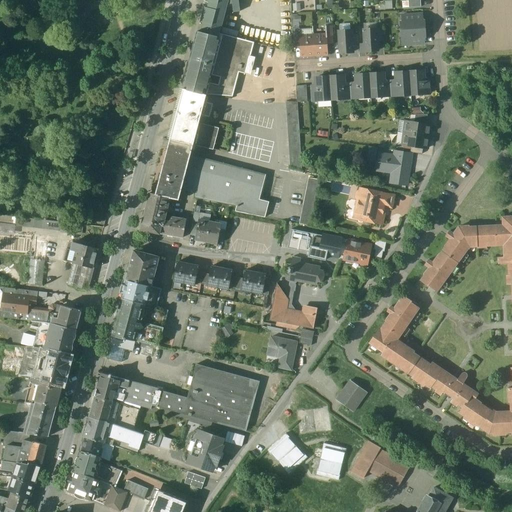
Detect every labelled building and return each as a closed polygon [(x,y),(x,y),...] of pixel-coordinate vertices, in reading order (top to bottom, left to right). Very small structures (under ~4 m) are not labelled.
[(205,0),(205,1),(208,2),(207,7),(204,7),(200,23),(202,24),(201,30),(220,35),(226,10),(233,10),(233,13),(240,12),(238,0),(205,0)] [(421,14),(403,16),(403,23),(422,22),(421,14)] [(403,23),(400,23),(402,45),(423,44),(423,37),(425,37),(424,22),(403,23)] [(239,32),(223,28),(221,34),(237,38),(239,32)] [(376,29),(363,30),(365,52),(378,51),(376,29)] [(193,62),(189,61),(182,86),(186,87),(186,90),(201,94),(207,95),(209,84),(210,82),(212,76),(222,35),(220,35),(201,30),(200,33),(197,32),(190,57),(194,58),(193,62)] [(351,31),(338,32),(340,53),(353,53),(351,31)] [(222,35),(212,76),(221,78),(219,86),(209,84),(207,95),(233,97),(239,73),(246,75),(250,57),(254,43),(222,35)] [(326,35),(313,36),(314,56),(327,56),(326,44),(326,35)] [(300,36),(301,47),(301,57),(314,56),(313,36),(300,36)] [(250,57),(246,75),(251,76),(255,58),(250,57)] [(423,71),(409,72),(411,94),(424,93),(425,93),(424,79),(423,71)] [(409,72),(395,73),(396,81),(396,95),(397,95),(411,94),(409,72)] [(369,74),(355,75),(356,83),(357,99),(358,99),(358,97),(371,96),(369,74)] [(383,74),(369,74),(371,96),(384,96),(384,98),(385,98),(384,82),(383,74)] [(343,76),(329,77),(331,99),(344,98),(344,100),(345,100),(344,84),(343,76)] [(329,77),(315,78),(316,86),(317,102),(318,102),(318,100),(331,99),(329,77)] [(306,86),(296,86),(297,103),(307,102),(306,86)] [(182,92),(169,140),(170,140),(194,146),(199,124),(201,117),(205,103),(206,99),(207,95),(201,94),(186,90),(183,89),(183,90),(182,90),(182,92)] [(297,103),(286,102),(290,167),(302,169),(297,103)] [(213,105),(205,103),(201,117),(209,119),(213,105)] [(427,115),(423,114),(415,115),(414,123),(426,125),(427,115)] [(414,123),(406,122),(405,134),(428,138),(430,126),(414,123)] [(219,129),(199,124),(194,146),(214,150),(219,129)] [(428,138),(405,134),(403,146),(411,147),(423,149),(427,149),(428,138)] [(194,146),(170,140),(168,145),(167,150),(155,196),(159,197),(158,197),(160,198),(160,197),(170,199),(179,200),(182,189),(196,193),(195,197),(237,207),(235,212),(265,218),(267,211),(257,209),(259,200),(266,175),(191,156),(192,151),(194,146)] [(375,162),(376,146),(367,145),(366,161),(375,162)] [(398,158),(379,155),(377,170),(393,172),(391,183),(406,186),(409,164),(411,165),(412,160),(398,158)] [(320,180),(309,178),(299,224),(310,226),(320,180)] [(383,194),(376,192),(375,194),(360,190),(358,191),(356,193),(355,195),(355,197),(356,200),(358,201),(361,202),(359,214),(365,215),(364,221),(364,223),(365,224),(366,225),(368,225),(369,225),(370,224),(371,222),(382,225),(384,215),(382,215),(384,206),(380,206),(383,194)] [(394,196),(383,194),(380,206),(384,206),(391,208),(394,196)] [(155,196),(149,195),(141,230),(159,234),(167,235),(167,236),(173,237),(173,236),(183,238),(186,221),(171,218),(170,223),(165,221),(170,199),(160,197),(160,198),(158,197),(159,197),(155,196)] [(269,203),(259,200),(257,209),(267,211),(269,203)] [(194,212),(190,235),(196,236),(199,220),(200,221),(201,214),(194,212)] [(61,223),(0,215),(0,223),(60,231),(61,223)] [(511,216),(509,217),(509,220),(507,221),(502,221),(502,227),(497,227),(496,226),(476,227),(477,244),(477,245),(486,244),(486,243),(504,242),(503,234),(511,233),(511,237),(511,255),(507,255),(507,257),(498,258),(498,264),(511,263),(511,216)] [(200,221),(199,220),(196,236),(195,240),(205,242),(209,222),(200,221)] [(221,225),(209,222),(205,242),(218,245),(218,241),(221,229),(221,225)] [(457,227),(453,234),(449,231),(445,236),(449,239),(444,246),(445,247),(441,251),(458,263),(468,248),(466,247),(468,244),(477,244),(476,227),(469,227),(469,226),(461,226),(461,227),(457,227)] [(291,229),(287,248),(294,249),(309,253),(308,257),(326,261),(327,257),(339,259),(339,258),(342,259),(343,254),(344,255),(347,240),(343,240),(343,238),(322,233),(322,235),(297,230),(291,229)] [(46,242),(31,240),(27,284),(42,285),(46,242)] [(371,245),(347,240),(344,255),(343,254),(342,259),(342,260),(361,263),(362,260),(362,261),(362,260),(367,261),(371,245)] [(385,242),(372,240),(371,249),(376,250),(382,251),(383,252),(385,242)] [(98,249),(73,242),(71,249),(71,250),(76,251),(73,263),(92,269),(98,249)] [(71,249),(67,248),(64,260),(73,263),(76,251),(71,250),(71,249)] [(158,257),(133,251),(126,280),(145,285),(151,287),(153,277),(158,257)] [(437,256),(432,263),(428,260),(424,265),(428,268),(423,275),(424,275),(420,281),(428,287),(429,286),(437,292),(458,263),(441,251),(438,256),(437,256)] [(301,258),(293,256),(289,273),(285,273),(285,276),(284,277),(284,278),(284,279),(285,280),(286,281),(289,281),(296,283),(296,281),(297,281),(316,285),(317,282),(320,282),(322,280),(323,277),(323,274),(322,271),(319,270),(320,267),(300,263),(301,258)] [(92,269),(73,263),(67,284),(87,290),(92,269)] [(187,265),(177,263),(173,281),(184,283),(187,265)] [(187,265),(184,283),(195,286),(196,283),(198,272),(199,267),(187,265)] [(209,274),(207,285),(218,288),(222,269),(211,266),(209,274)] [(232,271),(222,269),(218,288),(228,290),(229,287),(231,277),(232,271)] [(255,273),(245,271),(243,279),(241,290),(252,292),(255,273)] [(266,275),(255,273),(252,292),(262,294),(264,283),(266,275)] [(237,278),(231,277),(229,287),(235,289),(237,278)] [(243,279),(237,278),(235,289),(241,290),(243,279)] [(121,284),(119,293),(122,294),(121,298),(121,299),(146,305),(147,300),(148,300),(149,293),(151,287),(145,285),(126,280),(126,281),(125,280),(125,281),(126,281),(125,285),(124,285),(122,284),(121,284)] [(288,287),(286,297),(288,300),(287,304),(292,305),(293,305),(295,292),(297,281),(296,281),(296,283),(289,281),(288,287)] [(270,284),(264,283),(262,294),(268,295),(270,284)] [(286,297),(276,283),(269,320),(276,322),(276,325),(295,329),(299,326),(313,329),(317,308),(307,306),(302,309),(301,313),(296,312),(292,305),(287,304),(288,300),(286,297)] [(151,287),(149,293),(153,294),(151,301),(148,300),(147,300),(146,305),(157,307),(161,289),(151,287)] [(38,292),(16,289),(15,296),(29,297),(29,298),(36,299),(38,292)] [(48,313),(28,310),(29,298),(29,297),(15,296),(15,298),(6,297),(3,318),(40,322),(51,324),(53,318),(51,317),(52,314),(48,313)] [(398,301),(394,308),(390,306),(387,312),(390,314),(385,321),(386,321),(382,326),(399,337),(419,308),(411,303),(411,302),(403,296),(399,302),(398,301)] [(146,305),(121,299),(111,335),(136,341),(140,329),(143,327),(143,326),(141,324),(146,305)] [(157,307),(146,305),(141,324),(143,326),(147,323),(164,328),(168,311),(157,307)] [(81,310),(62,306),(61,310),(59,318),(53,318),(51,324),(76,329),(81,310)] [(61,310),(58,309),(57,315),(52,314),(51,317),(53,318),(59,318),(61,310)] [(51,324),(40,322),(33,348),(42,348),(51,324)] [(147,323),(143,326),(143,327),(140,329),(136,341),(154,345),(159,346),(164,328),(147,323)] [(76,329),(51,324),(42,348),(70,355),(76,329)] [(233,329),(230,325),(222,330),(227,338),(233,334),(231,331),(233,329)] [(414,352),(397,340),(399,337),(382,326),(379,330),(378,330),(370,341),(379,347),(377,349),(383,353),(381,356),(407,374),(408,374),(419,357),(413,353),(414,352)] [(302,330),(301,338),(312,340),(314,332),(302,330)] [(35,337),(24,333),(21,344),(32,347),(35,337)] [(136,341),(111,335),(109,345),(133,351),(136,341)] [(297,343),(272,337),(268,355),(285,359),(283,368),(291,370),(297,343)] [(42,348),(40,358),(42,358),(40,363),(66,370),(70,355),(42,348)] [(447,396),(455,383),(440,373),(439,374),(429,368),(431,365),(419,357),(408,374),(413,377),(413,376),(415,376),(424,382),(425,384),(424,385),(430,389),(431,387),(436,390),(438,390),(444,394),(445,396),(447,396)] [(66,370),(40,363),(39,368),(37,368),(34,377),(38,378),(62,385),(66,370)] [(259,382),(196,365),(187,398),(250,415),(259,382)] [(464,373),(462,374),(461,375),(457,380),(462,384),(466,378),(467,377),(467,375),(466,374),(464,373)] [(120,379),(101,374),(97,389),(95,393),(113,398),(115,392),(117,392),(118,386),(120,379)] [(34,377),(30,377),(25,400),(24,403),(34,404),(35,404),(36,401),(40,383),(37,382),(38,378),(34,377)] [(62,385),(38,378),(37,382),(40,383),(36,401),(57,406),(62,385)] [(129,381),(120,379),(118,386),(127,388),(129,381)] [(163,390),(129,381),(127,388),(123,401),(151,409),(151,406),(157,408),(161,392),(163,392),(163,390)] [(343,391),(336,400),(353,412),(367,392),(350,381),(343,391)] [(455,383),(447,396),(448,398),(451,398),(459,386),(457,385),(455,383)] [(127,388),(118,386),(117,392),(115,392),(113,398),(123,401),(127,388)] [(472,395),(459,386),(451,398),(457,403),(457,404),(457,405),(462,408),(458,413),(464,417),(465,416),(466,416),(476,423),(476,424),(475,425),(480,428),(492,412),(492,411),(480,404),(478,407),(469,400),(472,395)] [(163,392),(161,392),(157,408),(245,431),(250,415),(187,398),(163,392)] [(113,398),(95,393),(95,396),(89,417),(107,422),(107,421),(110,409),(112,401),(113,398)] [(57,406),(36,401),(35,404),(34,404),(26,434),(30,434),(49,436),(57,406)] [(128,406),(112,401),(110,409),(126,414),(128,406)] [(139,410),(128,406),(126,414),(138,418),(139,410)] [(511,418),(511,416),(499,417),(499,414),(493,410),(492,411),(492,412),(480,428),(489,434),(493,434),(493,433),(494,432),(504,431),(505,433),(511,433),(511,418)] [(138,418),(126,414),(124,420),(136,424),(137,420),(138,418)] [(107,422),(89,417),(84,437),(104,443),(110,423),(107,421),(107,422)] [(136,424),(124,420),(123,427),(133,431),(136,424)] [(133,431),(123,427),(110,423),(104,443),(112,446),(114,440),(122,442),(120,446),(137,452),(141,442),(143,434),(133,431)] [(143,434),(141,442),(158,448),(159,447),(162,437),(162,436),(145,430),(143,434)] [(19,433),(5,431),(3,446),(6,446),(12,447),(13,439),(18,440),(19,433)] [(223,439),(202,432),(200,439),(196,438),(190,456),(194,457),(191,464),(212,471),(214,464),(216,465),(222,447),(221,446),(223,439)] [(225,442),(230,444),(233,433),(227,432),(225,442)] [(26,434),(19,433),(18,440),(23,441),(23,440),(28,442),(30,434),(26,434)] [(230,444),(236,445),(239,435),(233,433),(230,444)] [(302,454),(289,439),(290,438),(286,433),(267,450),(271,455),(272,455),(285,469),(285,470),(289,474),(307,457),(303,453),(302,454)] [(236,445),(242,447),(245,436),(239,435),(236,445)] [(104,443),(84,437),(80,451),(99,457),(101,457),(102,451),(106,452),(106,449),(103,448),(104,443)] [(162,437),(159,447),(165,448),(168,439),(162,437)] [(173,440),(168,439),(165,448),(170,450),(173,440)] [(28,442),(23,440),(23,441),(21,449),(31,452),(34,443),(28,442)] [(46,446),(34,442),(34,443),(31,452),(30,458),(28,464),(29,463),(41,466),(46,446)] [(380,448),(370,443),(362,457),(360,457),(356,464),(358,465),(353,473),(363,479),(369,469),(387,479),(397,484),(406,468),(397,462),(378,452),(380,448)] [(346,449),(324,444),(322,450),(323,450),(320,459),(342,465),(344,455),(345,455),(346,449)] [(18,451),(5,449),(2,461),(21,463),(22,458),(17,457),(18,451)] [(99,457),(80,451),(78,456),(76,458),(75,460),(74,463),(75,465),(74,470),(87,475),(114,487),(120,471),(99,461),(100,460),(100,459),(99,457)] [(30,458),(23,456),(22,458),(21,463),(28,464),(30,458)] [(342,465),(320,459),(318,469),(317,469),(316,475),(339,480),(340,474),(339,474),(342,465)] [(29,463),(28,464),(21,463),(2,461),(1,470),(14,472),(12,478),(34,485),(41,466),(29,463)] [(87,475),(74,470),(71,477),(68,476),(66,483),(69,484),(67,491),(120,511),(128,493),(123,491),(114,487),(87,475)] [(205,478),(188,472),(184,483),(201,489),(205,478)] [(34,485),(12,478),(8,490),(12,492),(30,498),(34,485)] [(148,489),(128,481),(123,491),(128,493),(144,499),(148,489)] [(443,511),(452,499),(433,488),(419,511),(443,511)] [(145,511),(183,511),(187,505),(179,502),(180,499),(159,491),(156,498),(152,496),(148,505),(153,507),(150,511),(147,511),(146,511),(145,511)] [(25,511),(30,498),(12,492),(9,500),(7,507),(20,511),(25,511)] [(9,500),(0,496),(0,504),(3,506),(7,507),(9,500)]
